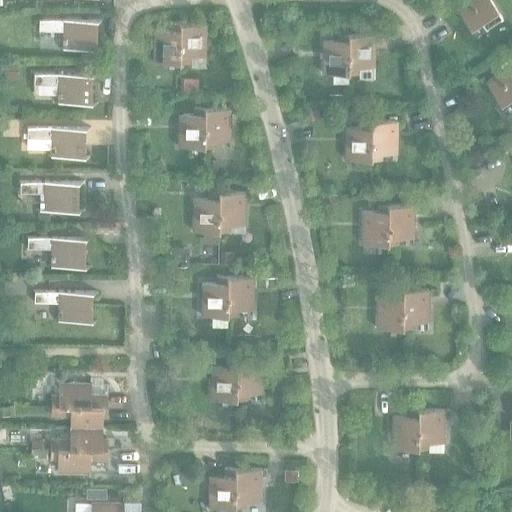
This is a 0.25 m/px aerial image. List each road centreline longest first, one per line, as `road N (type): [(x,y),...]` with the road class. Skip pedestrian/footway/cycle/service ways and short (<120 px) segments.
road 1 (residential): [(327,452),(148,444),(118,111),(121,33),(125,16),(140,5),(171,0)]
road 2 (unclassified): [(326,387),(460,380),(475,364),(424,35),(387,0)]
road 3 (residential): [(326,387),(289,165),(237,0)]
